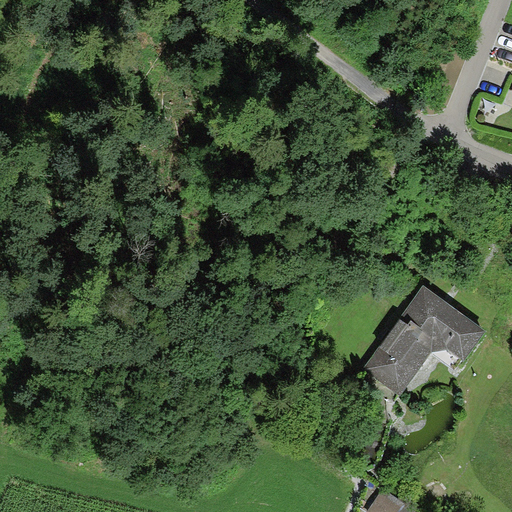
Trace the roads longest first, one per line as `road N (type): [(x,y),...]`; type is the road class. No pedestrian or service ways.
road 1 (track): [(346,511),(355,486),(235,375),(407,152),(440,131)]
road 2 (track): [(252,0),(440,131)]
road 3 (residential): [(501,0),(440,131),(511,167)]
